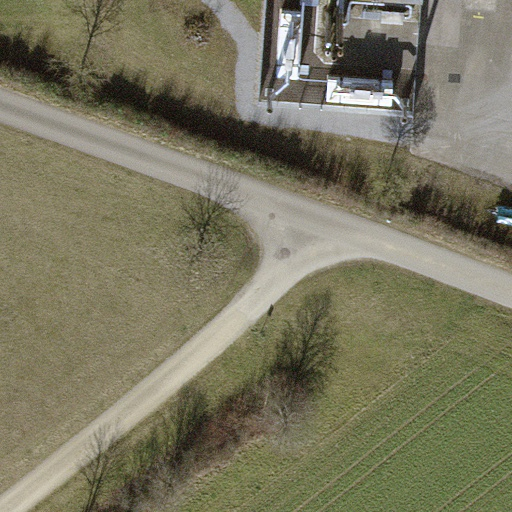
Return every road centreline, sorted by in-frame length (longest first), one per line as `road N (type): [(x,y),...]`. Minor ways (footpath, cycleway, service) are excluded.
road 1 (residential): [(0,104),(511,287)]
road 2 (track): [(321,221),(208,352),(8,511)]
road 3 (track): [(511,146),(353,118),(319,96),(221,0)]
